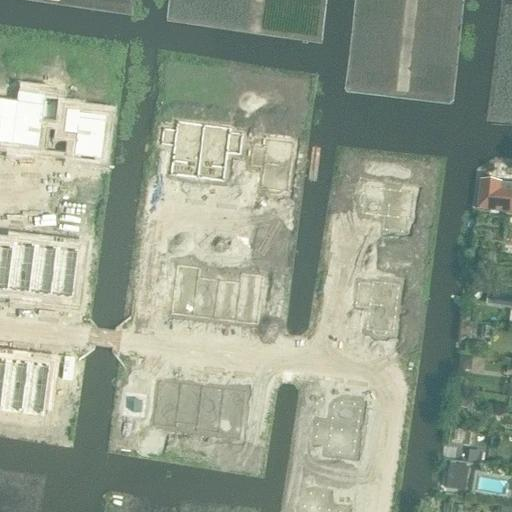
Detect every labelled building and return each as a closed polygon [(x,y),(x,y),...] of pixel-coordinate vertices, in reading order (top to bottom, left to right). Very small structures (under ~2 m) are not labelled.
[(0,146),(11,148),(17,94),(0,92),(0,146)] [(17,94),(11,148),(12,148),(38,151),(40,132),(41,126),(41,123),(54,124),(57,103),(44,102),(44,98),(17,94)] [(65,112),(62,137),(73,138),(75,138),(74,145),(72,160),(78,161),(81,165),(90,166),(94,163),(100,163),(106,119),(79,116),(80,114),(65,112)] [(163,130),(161,146),(173,148),(173,151),(172,157),(170,176),(175,177),(197,180),(204,126),(176,123),(175,131),(163,130)] [(204,126),(197,180),(198,180),(198,179),(224,183),(227,164),(227,157),(228,154),(241,156),(243,135),(230,133),(231,129),(204,126)] [(253,148),(250,166),(261,168),(263,168),(262,175),(261,190),(266,191),(270,195),(278,196),(283,193),(288,193),(295,144),(267,140),(266,149),(253,148)] [(86,178),(84,190),(93,192),(94,179),(86,178)] [(481,182),(478,211),(511,214),(511,196),(500,195),(501,184),(481,182)] [(360,196),(358,204),(362,209),(361,214),(376,216),(383,217),(383,219),(381,230),(406,233),(408,220),(410,220),(414,192),(365,186),(364,192),(360,196)] [(63,188),(62,197),(75,199),(76,190),(63,188)] [(4,206),(3,215),(16,217),(17,208),(4,206)] [(26,209),(25,218),(38,220),(39,210),(26,209)] [(39,210),(38,220),(50,221),(51,212),(39,210)] [(248,222),(247,235),(256,236),(258,223),(248,222)] [(189,240),(188,249),(201,250),(202,241),(189,240)] [(211,242),(210,251),(223,253),(224,244),(211,242)] [(224,244),(223,253),(235,255),(236,245),(224,244)] [(0,248),(0,293),(6,294),(7,294),(13,245),(11,245),(11,249),(0,248)] [(13,245),(7,294),(17,295),(28,297),(34,247),(13,245)] [(34,247),(28,297),(39,298),(50,299),(56,250),(34,247)] [(56,250),(50,299),(50,300),(61,301),(72,302),(78,253),(56,250)] [(175,277),(170,315),(182,316),(193,317),(199,268),(177,265),(176,269),(175,277)] [(159,267),(158,275),(175,277),(176,269),(159,267)] [(199,268),(193,317),(203,319),(214,320),(219,280),(199,278),(200,268),(199,268)] [(472,276),(483,289),(492,282),(482,269),(472,276)] [(219,280),(214,320),(225,322),(236,323),(242,273),(240,273),(239,283),(219,280)] [(242,273),(236,323),(247,324),(258,326),(264,276),(242,273)] [(358,282),(355,307),(368,309),(365,331),(371,331),(375,336),(383,337),(388,333),(393,334),(399,285),(372,281),(371,284),(358,282)] [(460,358),(459,370),(469,371),(471,369),(472,359),(460,358)] [(6,362),(0,406),(0,411),(21,414),(27,365),(17,364),(6,362)] [(27,365),(21,414),(43,417),(49,368),(38,366),(27,365)] [(60,368),(58,380),(67,381),(69,369),(60,368)] [(58,380),(57,393),(66,394),(67,381),(58,380)] [(159,381),(153,426),(175,429),(181,384),(170,383),(159,381)] [(181,384),(175,429),(177,429),(177,424),(196,426),(195,431),(197,431),(202,387),(191,385),(181,384)] [(202,387),(197,431),(217,434),(216,439),(218,439),(224,390),(214,388),(202,387)] [(224,390),(218,439),(240,442),(246,392),(235,391),(224,390)] [(57,393),(55,402),(68,404),(69,394),(66,394),(57,393)] [(457,395),(456,407),(464,408),(465,396),(457,395)] [(253,400),(251,413),(260,414),(262,402),(253,400)] [(317,422),(314,441),(327,443),(326,452),(354,456),(361,407),(356,406),(352,401),(344,400),(339,403),(333,403),(331,417),(330,424),(328,424),(317,422)] [(251,413),(249,425),(258,427),(260,414),(251,413)] [(249,425),(248,435),(260,437),(262,427),(258,427),(249,425)] [(141,441),(140,453),(147,454),(149,442),(141,441)] [(470,453),(469,463),(481,465),(482,455),(470,453)] [(449,465),(445,489),(464,491),(468,467),(449,465)] [(308,493),(304,511),(345,511),(325,509),(327,496),(308,493)]
